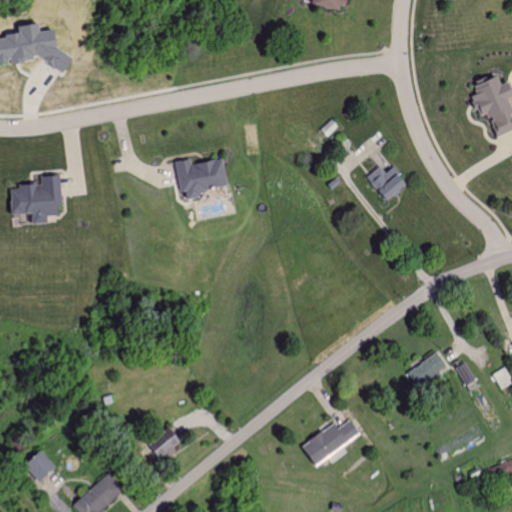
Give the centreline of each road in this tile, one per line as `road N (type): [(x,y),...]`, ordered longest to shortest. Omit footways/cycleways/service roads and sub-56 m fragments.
road 1 (residential): [(511,257),(448,280),(375,329),(153,511)]
road 2 (residential): [(394,65),(0,124)]
road 3 (residential): [(401,0),(394,65),(406,112),(427,165),(491,228),(499,261)]
